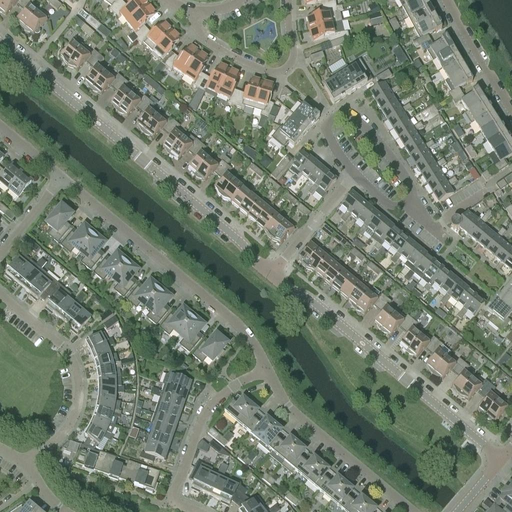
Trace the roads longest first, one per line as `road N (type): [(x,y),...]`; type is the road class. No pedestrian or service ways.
road 1 (residential): [(270,272),(0,41)]
road 2 (residential): [(503,461),(270,272)]
road 3 (tertiary): [(267,371),(228,315),(67,182)]
road 4 (residential): [(26,463),(63,432),(77,399),(77,372),(68,350),(0,294)]
road 5 (tertiary): [(412,511),(288,406),(267,371)]
road 6 (residential): [(352,173),(325,128),(343,113),(353,118),(409,186),(409,204)]
road 7 (residential): [(190,511),(172,505),(197,428),(232,386),(267,371)]
road 8 (residential): [(191,13),(203,41),(274,74),(293,57),(288,0)]
road 9 (residential): [(270,272),(352,173)]
road 10 (residential): [(511,109),(447,0)]
